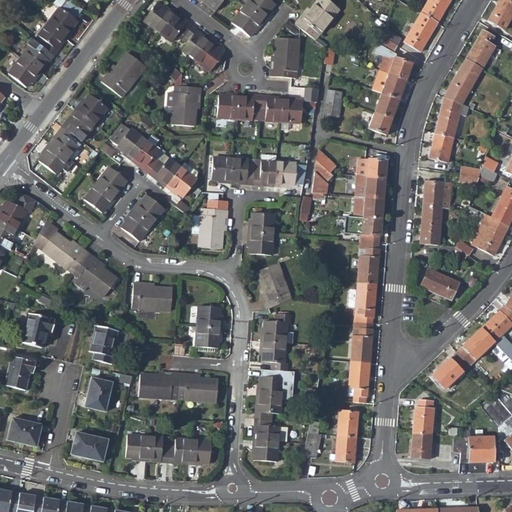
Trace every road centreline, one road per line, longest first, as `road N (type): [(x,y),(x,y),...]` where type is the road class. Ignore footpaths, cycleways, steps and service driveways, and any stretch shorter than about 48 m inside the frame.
road 1 (residential): [(389,362),(411,127),(477,0)]
road 2 (residential): [(47,473),(151,491),(232,488)]
road 3 (residential): [(389,362),(437,343),(511,259)]
road 4 (residential): [(41,113),(128,0)]
road 5 (residential): [(221,275),(135,264),(96,238)]
road 6 (residential): [(382,481),(511,484)]
road 7 (residential): [(232,488),(237,366)]
road 8 (residential): [(96,238),(2,163)]
